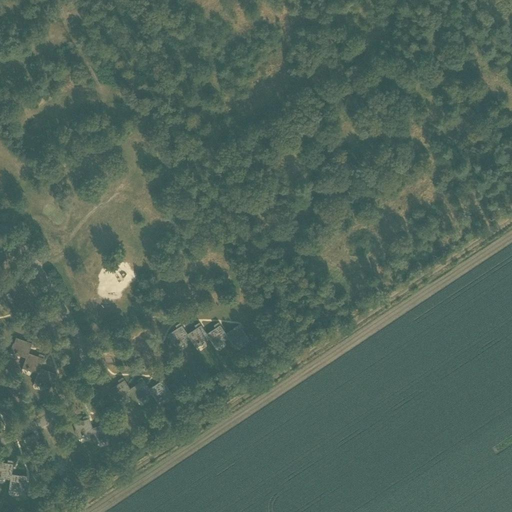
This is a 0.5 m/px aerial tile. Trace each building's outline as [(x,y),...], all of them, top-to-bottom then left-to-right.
[(507,68),(501,61),(494,66),(500,74),(507,68)] [(13,304),(16,308),(31,298),(22,284),(7,294),(7,295),(10,293),(13,296),(12,296),(13,298),(14,297),(17,301),(13,304)] [(186,342),(190,339),(187,335),(188,335),(180,323),(176,326),(177,329),(168,335),(178,350),(176,346),(180,344),(180,345),(181,344),(181,343),(185,341),(186,342)] [(197,329),(188,335),(187,335),(190,339),(197,350),(198,350),(195,346),(199,344),(199,345),(201,344),(200,343),(204,340),(205,342),(209,339),(207,334),(199,323),(195,326),(197,329)] [(224,341),(228,339),(229,339),(226,334),(218,323),(214,326),(216,328),(207,334),(209,339),(216,350),(217,349),(214,346),(218,344),(220,343),(219,343),(223,340),(224,341)] [(229,339),(228,339),(236,349),(234,346),(237,344),(239,343),(238,343),(243,340),(245,344),(250,341),(239,325),(226,334),(229,339)] [(28,354),(32,341),(27,339),(26,342),(16,338),(10,355),(11,352),(15,353),(15,354),(17,354),(21,355),(21,357),(26,358),(28,354)] [(39,369),(44,356),(39,354),(38,357),(28,354),(26,358),(21,370),(22,371),(23,367),(27,368),(27,369),(28,369),(33,370),(33,372),(37,373),(37,374),(39,369)] [(55,374),(39,369),(37,374),(37,373),(33,386),(35,382),(38,383),(38,384),(40,385),(40,384),(45,386),(43,390),(48,392),(55,374)] [(128,397),(132,394),(133,394),(130,389),(123,378),(118,381),(120,383),(111,390),(120,405),(121,405),(119,401),(122,399),(124,399),(123,398),(127,395),(128,397)] [(139,384),(130,389),(133,394),(132,394),(140,405),(138,401),(141,399),(143,399),(142,398),(147,395),(147,397),(152,394),(149,390),(149,389),(142,378),(137,381),(139,384)] [(163,381),(149,389),(149,390),(152,394),(159,405),(157,401),(160,399),(161,400),(162,399),(162,398),(166,395),(168,399),(173,396),(163,381)] [(93,429),(88,416),(83,418),(84,421),(74,424),(80,441),(79,437),(83,436),(83,437),(84,436),(84,435),(89,434),(89,435),(94,434),(94,433),(93,429)] [(108,423),(93,429),(94,433),(94,434),(98,446),(99,446),(97,442),(101,441),(103,441),(103,440),(107,438),(109,443),(114,441),(108,423)] [(0,462),(0,477),(0,478),(0,477),(5,478),(5,479),(10,480),(11,475),(13,461),(7,461),(7,464),(0,462)] [(27,477),(11,475),(10,480),(8,493),(9,493),(9,489),(13,489),(13,490),(15,490),(15,489),(20,490),(19,495),(25,495),(27,477)]
